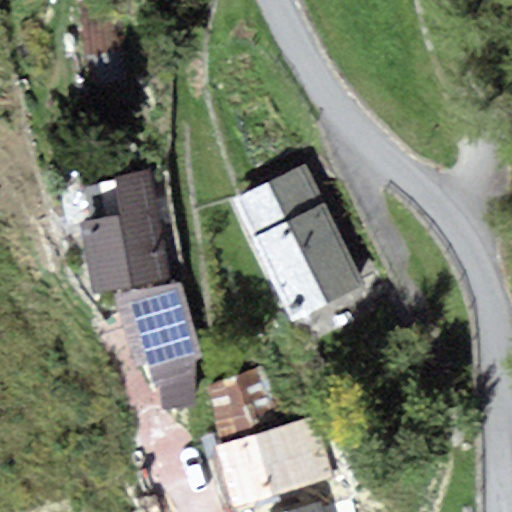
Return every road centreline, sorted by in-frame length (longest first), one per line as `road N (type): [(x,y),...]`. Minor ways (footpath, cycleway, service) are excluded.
road 1 (unclassified): [(277,0),(331,95),(470,251),(488,294),(502,430)]
road 2 (track): [(456,231),(473,148),(432,0)]
road 3 (track): [(218,511),(104,320)]
